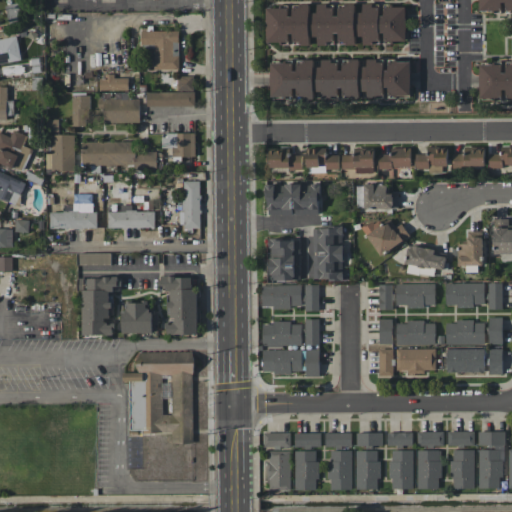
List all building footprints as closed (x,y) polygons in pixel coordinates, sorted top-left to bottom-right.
[(511,0),(478,0),(478,10),(503,12),(503,10),(511,10),(511,0)] [(266,42),(290,42),(290,41),(317,41),(317,44),(336,45),(336,41),(381,42),(381,40),(406,41),(407,7),(380,6),(380,4),(362,4),(362,12),(355,12),(355,4),(336,4),(336,5),(317,5),(317,13),(309,12),(309,4),(293,4),(293,8),(266,8),(266,42)] [(178,30),(140,31),(140,46),(154,45),(154,69),(179,69),(179,56),(172,56),(172,42),(179,42),(178,30)] [(0,38),(0,63),(20,61),(17,37),(0,38)] [(271,97),(296,97),(314,97),(314,95),(341,95),(341,99),(364,99),(364,97),(386,98),(386,96),(411,96),(411,61),(386,61),(386,59),(367,59),(367,66),(359,66),(359,60),(322,60),(322,67),(314,67),(314,60),(295,60),(295,62),(271,62),(271,97)] [(480,99),(502,99),(508,97),(511,96),(511,64),(502,70),(501,64),(480,64),(480,99)] [(99,90),(128,90),(128,78),(113,78),(113,76),(99,76),(99,90)] [(146,92),(147,107),(194,106),(194,76),(177,76),(177,92),(146,92)] [(0,119),(8,120),(8,108),(9,108),(9,100),(7,100),(7,86),(0,86),(0,119)] [(89,95),(72,95),(71,126),(88,126),(89,95)] [(103,122),(138,123),(138,99),(98,98),(98,110),(103,110),(103,122)] [(26,135),(13,130),(10,137),(0,132),(0,148),(1,149),(0,152),(0,162),(20,172),(31,149),(22,145),(26,135)] [(162,147),(173,147),(173,156),(195,157),(195,133),(162,133),(162,147)] [(73,134),(50,135),(50,152),(45,152),(46,171),(75,171),(73,134)] [(81,142),(82,166),(136,164),(136,170),(157,170),(156,152),(135,152),(135,141),(81,142)] [(489,154),(489,167),(511,165),(511,146),(501,147),(501,153),(489,154)] [(379,168),(411,167),(410,147),(390,148),(391,154),(379,154),(379,168)] [(415,154),(416,167),(448,166),(447,147),(427,147),(428,154),(415,154)] [(338,155),(326,155),(326,148),(307,148),(307,171),(338,171),(338,155)] [(453,154),(453,167),(484,166),(484,148),(464,148),(464,153),(453,154)] [(302,155),(288,154),(288,150),(269,149),(269,168),(301,169),(302,155)] [(374,172),(373,149),(354,149),(354,154),(341,155),(342,175),(348,175),(348,172),(374,172)] [(0,198),(16,205),(25,182),(0,171),(0,198)] [(183,228),(200,228),(200,181),(183,181),(183,228)] [(320,208),(319,184),(311,184),(312,193),(301,193),(300,184),(266,184),(266,209),(320,208)] [(398,193),(386,194),(386,184),(356,184),(356,209),(398,208),(398,193)] [(107,228),(154,227),(154,210),(130,211),(130,206),(121,206),(121,211),(107,212),(107,228)] [(508,218),(493,219),(494,254),(511,253),(511,229),(508,230),(508,218)] [(29,220),(16,219),(15,231),(29,232),(29,220)] [(401,223),(395,227),(390,219),(379,225),(376,220),(363,227),(379,255),(410,237),(401,223)] [(343,280),(342,226),(312,227),(313,280),(343,280)] [(0,248),(13,248),(12,228),(0,228),(0,248)] [(458,266),(483,265),(482,231),(467,232),(467,243),(457,243),(458,266)] [(269,280),(299,281),(300,240),(270,239),(269,280)] [(435,248),(407,247),(406,274),(434,275),(434,269),(446,269),(446,253),(435,253),(435,248)] [(110,253),(76,253),(77,266),(110,265),(110,253)] [(0,271),(12,271),(12,257),(0,256),(0,271)] [(197,334),(197,288),(192,288),(192,276),(159,277),(159,286),(168,286),(168,301),(167,301),(167,320),(166,320),(166,334),(197,334)] [(83,335),(113,335),(113,321),(110,321),(110,292),(120,292),(120,277),(77,277),(77,291),(82,291),(83,335)] [(484,282),(445,283),(446,306),(484,305),(484,282)] [(502,282),(487,283),(488,309),(502,309),(502,282)] [(301,284),(262,285),(262,308),(301,307),(301,284)] [(318,284),(304,285),(304,311),(319,310),(318,284)] [(379,310),(392,310),(392,284),(378,284),(379,310)] [(434,284),(395,284),(396,306),(434,306),(434,284)] [(123,333),(152,333),(152,324),(157,324),(157,314),(149,314),(149,301),(123,301),(123,333)] [(489,344),(502,344),(502,317),(489,317),(489,344)] [(319,319),(304,319),(304,344),(318,345),(319,319)] [(392,344),(392,319),(379,319),(378,343),(392,344)] [(435,344),(434,321),(396,322),(396,345),(435,344)] [(445,344),(484,344),(484,321),(445,321),(445,344)] [(262,346),(301,346),(301,322),(262,323),(262,346)] [(396,348),(396,371),(435,372),(436,349),(396,348)] [(484,348),(446,349),(447,372),(484,371),(484,348)] [(263,349),(262,372),(304,372),(304,376),(319,377),(319,350),(263,349)] [(379,376),(393,375),(392,349),(378,349),(379,376)] [(502,374),(502,349),(489,349),(489,374),(502,374)] [(192,351),(138,352),(138,373),(123,373),(123,381),(129,381),(130,430),(149,429),(149,433),(171,432),(171,443),(191,443),(191,427),(185,427),(185,405),(193,405),(192,351)] [(417,446),(443,445),(443,431),(417,432),(417,446)] [(474,431),(447,431),(448,447),(474,445),(474,431)] [(478,449),(479,488),(504,488),(503,431),(478,431),(478,446),(489,445),(489,449),(478,449)] [(290,433),(263,432),(263,447),(290,447),(290,433)] [(320,432),(294,433),(295,447),(321,447),(320,432)] [(351,433),(325,432),(325,446),(351,446),(351,433)] [(382,432),(356,433),(357,445),(382,445),(382,432)] [(412,432),(387,432),(387,445),(412,445),(412,432)] [(474,449),(451,450),(452,489),(475,488),(474,449)] [(267,490),(290,491),(291,451),(268,450),(267,490)] [(294,451),(295,490),(309,490),(309,479),(318,479),(317,450),(294,451)] [(352,450),(329,450),(329,490),(352,489),(352,450)] [(378,450),(356,450),(356,489),(379,489),(378,450)] [(413,488),(413,450),(390,450),(390,489),(413,488)] [(440,450),(417,450),(418,489),(440,488),(440,450)]
